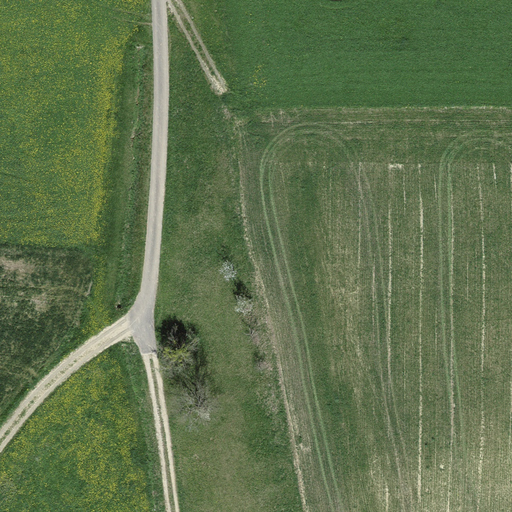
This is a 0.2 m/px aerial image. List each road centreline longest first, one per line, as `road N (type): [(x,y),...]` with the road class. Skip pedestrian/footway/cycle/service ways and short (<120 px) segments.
road 1 (track): [(162,0),(165,120),(146,316)]
road 2 (track): [(180,511),(166,392),(146,316)]
road 3 (track): [(146,316),(57,380),(0,443)]
